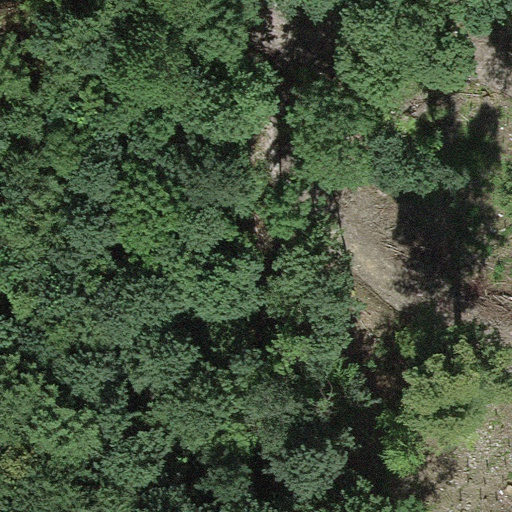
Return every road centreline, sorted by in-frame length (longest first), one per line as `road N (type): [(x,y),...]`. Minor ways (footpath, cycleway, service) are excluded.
road 1 (track): [(296,25),(269,161),(272,213),(329,255),(511,346)]
road 2 (track): [(408,0),(296,25),(238,18),(209,0)]
